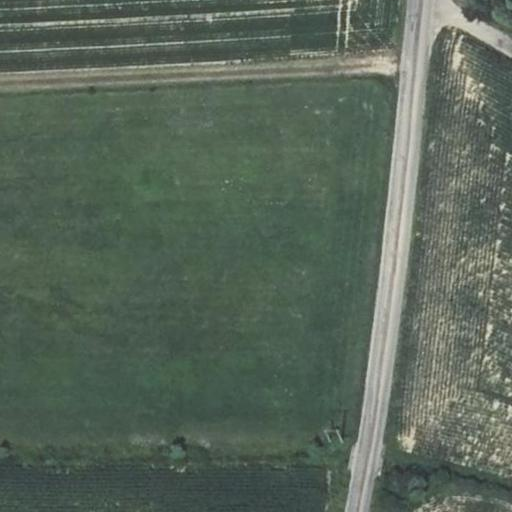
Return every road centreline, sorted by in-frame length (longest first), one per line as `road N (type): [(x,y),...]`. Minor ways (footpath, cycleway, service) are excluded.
road 1 (tertiary): [(419,0),(404,175),(355,511)]
road 2 (track): [(413,65),(0,84)]
